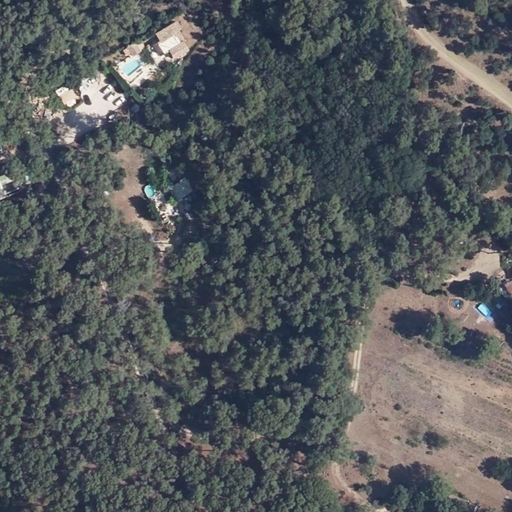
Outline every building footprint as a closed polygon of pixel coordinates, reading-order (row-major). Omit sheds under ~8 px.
[(171,40),(171,39),(175,36),(186,51),(196,42),(191,36),(189,37),(180,26),(184,23),(186,22),(181,15),(162,28),(171,40)] [(193,34),(184,23),(180,26),(189,37),(191,36),(193,34)] [(175,36),(171,39),(182,53),(186,51),(175,36)] [(135,54),(144,47),(139,41),(130,48),(135,54)] [(108,77),(103,70),(91,78),(98,86),(108,77)] [(177,166),(167,171),(172,181),(182,176),(177,166)] [(0,175),(0,192),(16,191),(15,175),(0,175)] [(195,193),(184,195),(185,203),(196,201),(195,193)] [(485,390),(510,401),(511,397),(511,386),(490,377),(485,390)] [(447,501),(461,507),(464,497),(451,491),(447,501)] [(464,497),(461,507),(472,511),(473,511),(477,503),(464,497)]
